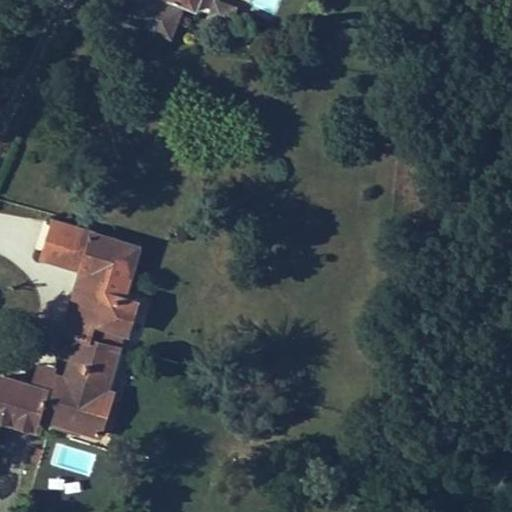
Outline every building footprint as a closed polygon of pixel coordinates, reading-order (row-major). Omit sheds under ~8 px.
[(194,0),(146,0),(144,10),(170,19),(171,16),(187,21),(194,0)] [(222,0),(222,2),(242,8),(244,0),(222,0)] [(111,337),(115,320),(135,326),(144,296),(134,293),(148,242),(61,218),(50,257),(92,267),(76,327),(91,331),(111,337)] [(111,337),(131,342),(135,326),(115,320),(111,337)] [(131,342),(111,337),(91,331),(78,375),(63,371),(59,385),(19,375),(8,415),(51,428),(54,415),(114,432),(127,388),(120,385),(132,342),(131,342)]
